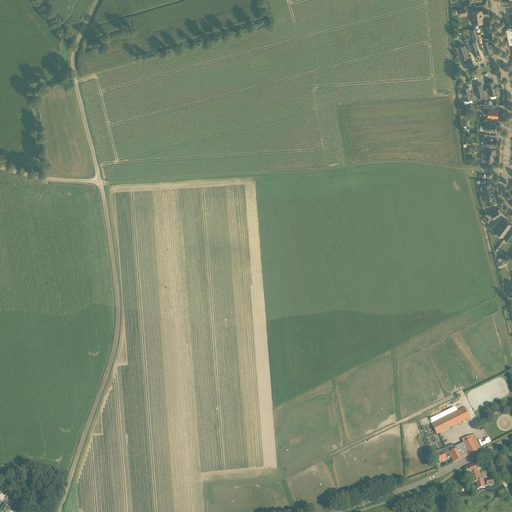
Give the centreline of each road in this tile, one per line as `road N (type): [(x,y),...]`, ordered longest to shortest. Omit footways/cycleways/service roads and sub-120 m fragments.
road 1 (track): [(465,169),(385,162),(99,184)]
road 2 (unclassified): [(60,505),(117,336),(99,184)]
road 3 (unclassified): [(99,184),(72,63),(98,0)]
road 4 (track): [(465,169),(511,354)]
road 5 (tertiary): [(333,511),(487,450)]
